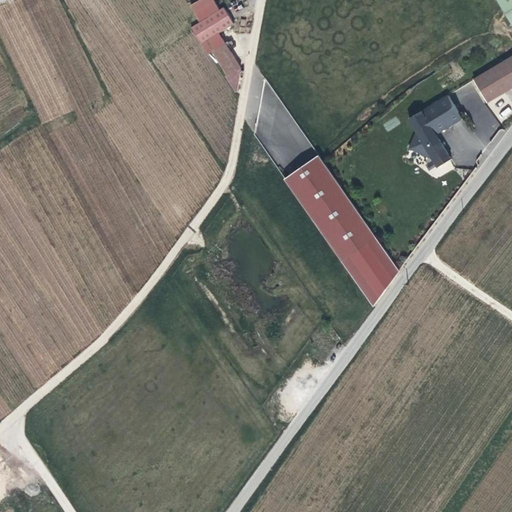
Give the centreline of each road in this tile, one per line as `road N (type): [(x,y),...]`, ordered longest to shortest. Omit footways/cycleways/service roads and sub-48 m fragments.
road 1 (track): [(0,427),(112,330),(215,197),(233,157),(262,0)]
road 2 (residential): [(511,141),(235,511)]
